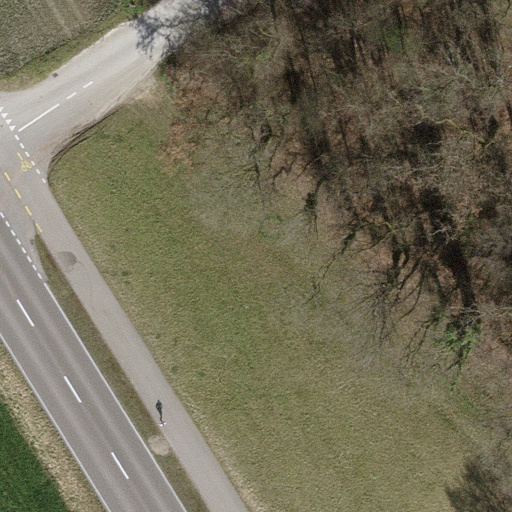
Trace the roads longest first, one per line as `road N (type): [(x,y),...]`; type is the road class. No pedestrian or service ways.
road 1 (primary): [(0,267),(154,511)]
road 2 (track): [(0,146),(214,0)]
